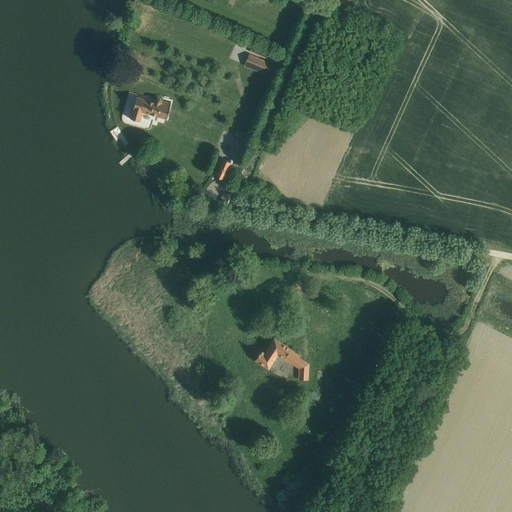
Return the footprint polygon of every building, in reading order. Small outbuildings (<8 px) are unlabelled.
[(249,54),(244,66),(273,78),(284,56),(254,43),(250,52),(254,54),(253,56),(249,54)] [(132,109),(130,118),(140,121),(143,113),(166,119),(170,107),(162,104),(162,102),(160,98),(157,97),(154,99),(153,102),(149,101),(149,100),(137,96),(134,110),(132,109)] [(120,125),(111,129),(120,147),(129,143),(120,125)] [(237,130),(234,136),(243,140),(246,134),(237,130)] [(220,157),(213,175),(225,180),(233,163),(220,157)] [(217,201),(214,210),(222,213),(225,205),(217,201)] [(262,350),(255,361),(269,370),(278,355),(284,359),(299,369),(298,379),(308,380),(309,364),(300,357),(301,355),(274,337),(264,352),(262,350)] [(313,391),(310,397),(318,401),(321,395),(313,391)] [(364,444),(359,456),(371,461),(374,455),(369,452),(371,447),(364,444)]
